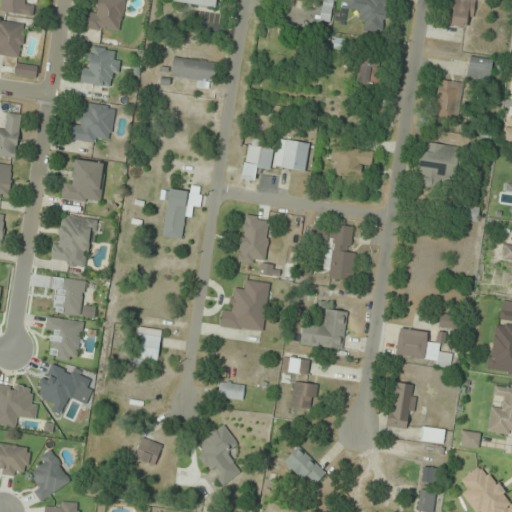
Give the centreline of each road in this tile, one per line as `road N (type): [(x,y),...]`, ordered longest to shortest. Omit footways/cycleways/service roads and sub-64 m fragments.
road 1 (residential): [(421,0),(357,431)]
road 2 (residential): [(183,401),(244,0)]
road 3 (residential): [(62,0),(11,350)]
road 4 (residential): [(215,194),(386,216)]
